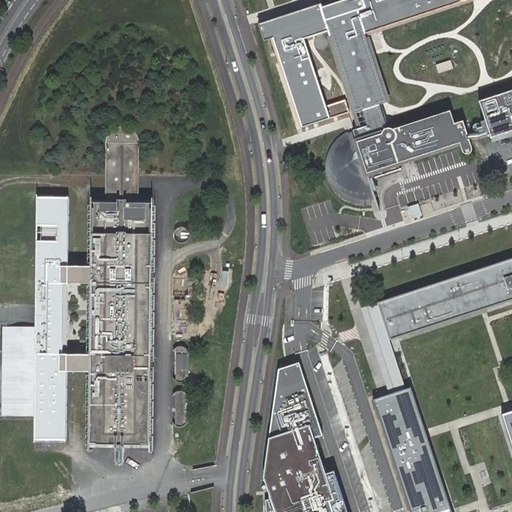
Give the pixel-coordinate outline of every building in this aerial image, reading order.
[(366,125),(353,130),(355,136),(349,137),(347,131),(339,135),(335,140),(330,147),(329,150),(326,158),(325,164),(325,170),(326,175),(327,179),(329,183),(334,190),(339,197),(342,199),(346,201),(353,204),(360,205),(370,204),(370,201),(368,193),(372,191),(369,180),(384,175),(387,173),(389,171),(391,169),(392,168),(392,167),(394,165),(399,163),(460,144),(463,152),(464,154),(465,155),(468,155),(470,155),(471,154),(473,151),(472,149),(464,122),(455,124),(451,111),(400,127),(393,130),(388,128),(380,105),(388,102),(369,37),(367,32),(360,9),(356,0),(347,0),(348,1),(323,8),(322,3),(259,23),(264,38),(273,35),(303,126),(332,118),(305,38),(329,31),(355,113),(362,111),(364,119),(366,125)] [(356,0),(360,9),(367,32),(465,0),(379,0),(378,1),(377,0),(356,0)] [(511,92),(481,102),(492,139),(511,132),(511,92)] [(65,358),(88,359),(88,370),(86,443),(112,443),(112,446),(122,446),(122,443),(148,444),(149,371),(146,371),(147,363),(144,363),(144,354),(149,354),(151,284),(145,284),(145,275),(148,275),(149,268),(151,268),(152,203),(138,202),(139,138),(137,133),(135,130),(133,127),(129,125),(124,124),(122,123),(117,124),(112,127),(108,131),(105,137),(105,172),(104,202),(91,201),(90,266),(90,277),(67,276),(67,266),(68,221),(61,221),(61,214),(42,213),(41,284),(44,284),(43,331),(40,331),(40,340),(29,340),(29,331),(18,331),(18,339),(1,339),(0,390),(0,399),(38,400),(38,410),(59,411),(60,364),(65,365),(65,358)] [(387,173),(384,175),(401,169),(399,163),(394,165),(392,167),(392,168),(391,169),(389,171),(387,173)] [(34,325),(1,324),(1,339),(18,339),(18,331),(29,331),(29,340),(40,340),(40,331),(43,331),(44,284),(41,284),(42,213),(61,214),(68,214),(69,195),(37,194),(36,213),(35,284),(34,325)] [(175,233),(174,236),(174,238),(175,240),(177,242),(179,243),(182,244),(185,244),(187,242),(189,241),(190,239),(190,236),(190,233),(189,232),(187,229),(185,228),(182,228),(181,228),(178,229),(176,231),(175,233)] [(511,259),(382,303),(393,339),(511,299),(511,259)] [(90,266),(67,266),(67,276),(90,277),(90,266)] [(174,346),(173,380),(175,381),(178,381),(180,381),(183,380),(185,378),(186,375),(186,373),(186,353),(186,350),(184,347),(181,345),(178,345),(175,345),(174,346)] [(65,365),(65,369),(88,370),(88,359),(65,358),(65,365)] [(325,475),(313,439),(322,436),(299,363),(278,369),(264,478),(271,499),(266,500),(266,511),(346,511),(333,472),(325,475)] [(0,413),(33,414),(32,440),(64,441),(65,369),(65,365),(60,364),(59,411),(38,410),(38,400),(0,399),(0,413)] [(385,395),(376,398),(414,511),(453,511),(412,386),(385,395)] [(178,390),(173,391),(173,424),(174,426),(177,426),(180,426),(182,424),(184,422),(185,420),(186,418),(186,398),(185,395),(183,392),(181,390),(178,390)] [(511,409),(500,414),(511,450),(511,409)]
